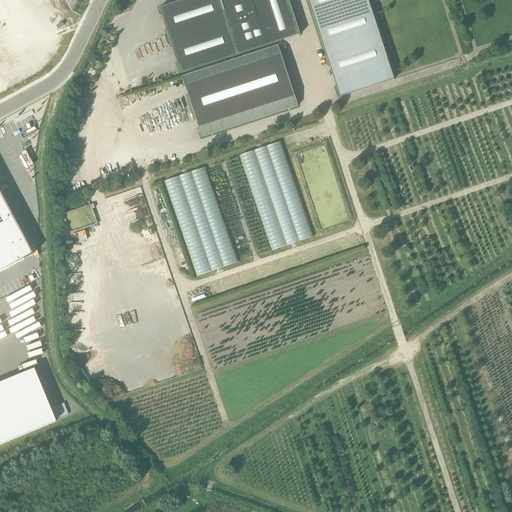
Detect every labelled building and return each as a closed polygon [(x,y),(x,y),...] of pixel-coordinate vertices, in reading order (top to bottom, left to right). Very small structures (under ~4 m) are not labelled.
[(40,0),(0,0),(0,82),(39,62),(34,54),(35,53),(52,43),(49,38),(59,33),(40,0)] [(242,53),(243,55),(302,36),(290,0),(228,0),(225,1),(224,0),(191,0),(160,10),(181,73),(242,53)] [(307,0),(340,98),(394,80),(368,0),(307,0)] [(136,41),(126,43),(128,55),(138,53),(136,41)] [(277,46),(181,77),(201,137),(297,106),(277,46)] [(312,237),(279,142),(239,156),(272,250),(312,237)] [(237,261),(205,166),(164,180),(197,275),(237,261)] [(74,192),(74,174),(61,174),(60,192),(74,192)] [(0,192),(0,272),(33,255),(0,192)] [(126,325),(139,321),(137,316),(124,320),(126,325)] [(0,444),(56,422),(34,369),(0,383),(0,444)]
